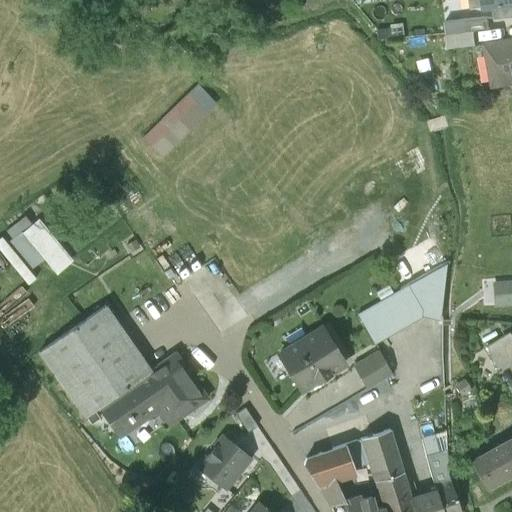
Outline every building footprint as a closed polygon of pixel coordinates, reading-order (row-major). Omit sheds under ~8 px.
[(511,0),(469,0),(470,8),(493,6),(494,17),(511,15),(511,0)] [(489,17),(466,19),(467,29),(490,27),(489,17)] [(497,83),(511,79),(511,38),(489,43),(497,83)] [(158,155),(215,102),(196,81),(139,134),(158,155)] [(399,194),(427,182),(423,172),(394,183),(399,194)] [(434,214),(434,197),(399,197),(399,214),(434,214)] [(73,262),(39,220),(5,248),(26,272),(44,258),(57,275),(73,262)] [(138,241),(128,247),(132,254),(142,249),(138,241)] [(409,285),(358,314),(374,343),(420,317),(420,315),(437,320),(447,265),(409,285)] [(491,304),(511,302),(511,277),(490,278),(491,304)] [(22,286),(0,300),(0,318),(4,325),(35,305),(22,286)] [(104,307),(40,352),(86,418),(102,407),(150,373),(151,373),(152,372),(151,371),(105,305),(104,306),(104,307)] [(322,327),(278,353),(301,391),(344,365),(322,327)] [(511,334),(487,347),(499,371),(511,364),(511,334)] [(379,352),(355,366),(368,389),(392,375),(379,352)] [(151,373),(102,407),(122,435),(158,410),(169,425),(206,399),(175,355),(151,371),(152,372),(151,373)] [(245,408),(236,415),(248,433),(258,426),(245,408)] [(314,420),(294,428),(303,449),(323,441),(314,420)] [(398,461),(386,431),(362,440),(370,465),(375,481),(402,473),(398,461)] [(421,440),(432,479),(442,511),(461,511),(448,474),(445,433),(421,440)] [(250,457),(224,436),(199,468),(225,489),(250,457)] [(511,438),(472,461),(487,490),(511,476),(511,438)] [(362,440),(346,446),(355,471),(370,465),(362,440)] [(345,444),(306,459),(303,465),(316,485),(339,477),(355,471),(346,446),(345,444)] [(411,499),(402,473),(375,481),(384,508),(385,511),(421,511),(416,497),(411,499)] [(339,477),(316,485),(329,505),(346,494),(339,477)] [(442,511),(432,479),(413,486),(416,497),(421,511),(442,511)] [(372,498),(363,501),(361,496),(344,502),(346,511),(385,511),(384,508),(377,510),(372,498)]
